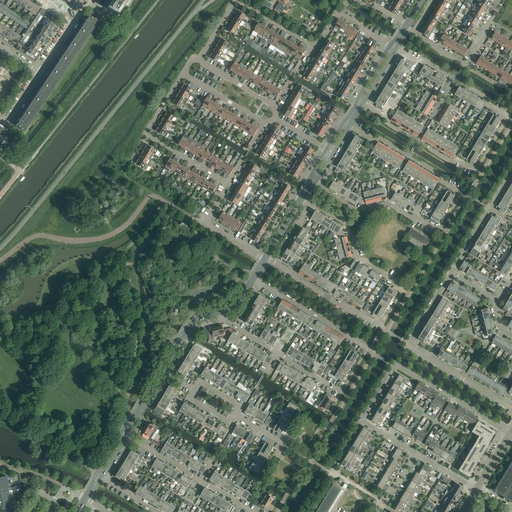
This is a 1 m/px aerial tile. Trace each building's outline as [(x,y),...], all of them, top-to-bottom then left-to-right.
[(27,0),(22,0),(20,5),(25,8),(29,1),(27,0)] [(127,0),(113,0),(110,5),(108,8),(107,8),(118,15),(127,0)] [(276,0),(281,2),(278,6),(277,5),(275,9),(282,13),(284,10),(287,11),(288,10),(288,9),(288,8),(288,7),(287,6),(286,5),(288,0),(276,0)] [(29,1),(25,8),(30,12),(35,5),(29,1)] [(391,5),(398,10),(401,5),(393,1),(391,4),(391,5)] [(477,7),(484,11),(487,6),(480,2),(477,7)] [(388,10),(395,15),(398,10),(391,5),(391,4),(389,3),(388,5),(390,6),(388,10)] [(445,8),(439,4),(436,8),(442,12),(445,8)] [(35,15),(40,8),(35,5),(30,12),(35,15)] [(474,12),(481,16),(484,11),(477,7),(474,12)] [(442,12),(436,8),(433,13),(440,17),(442,12)] [(246,15),(238,10),(235,15),(243,20),(242,21),(244,22),(246,21),(243,19),(246,15)] [(471,17),(478,21),(481,16),(474,12),(471,17)] [(440,17),(433,13),(430,18),(437,22),(440,17)] [(243,20),(235,15),(232,20),(240,25),(242,26),(244,22),(242,21),(243,20)] [(89,16),(63,54),(21,116),(20,118),(21,119),(19,123),(18,122),(16,125),(21,129),(22,130),(22,129),(25,131),(45,102),(69,66),(98,22),(95,20),(96,19),(95,19),(94,19),(89,16)] [(468,22),(475,26),(478,21),(471,17),(468,22)] [(435,28),(438,23),(437,22),(430,18),(427,23),(435,28)] [(51,22),(48,20),(44,25),(51,30),(55,25),(53,24),(51,22)] [(237,30),(239,32),(240,30),(238,28),(240,25),(232,20),(229,25),(237,29),(237,30)] [(335,28),(338,30),(339,31),(344,23),(339,20),(335,28)] [(244,22),(246,23),(246,24),(253,29),(254,27),(247,23),(248,22),(246,21),(244,22)] [(261,25),(258,23),(254,31),(258,34),(265,23),(263,22),(261,25)] [(465,27),(472,31),(475,26),(468,22),(465,27)] [(265,27),(267,24),(265,23),(258,34),(257,36),(262,39),(268,29),(265,27)] [(344,23),(339,31),(338,30),(337,32),(339,33),(343,36),(344,33),(349,25),(344,23)] [(435,28),(427,23),(424,28),(432,33),(435,28)] [(41,31),(48,35),(51,30),(44,25),(41,31)] [(226,29),(234,34),(234,35),(236,36),(239,32),(237,30),(237,29),(229,25),(226,29)] [(344,33),(348,36),(349,36),(353,28),(349,25),(344,33)] [(5,37),(10,30),(5,27),(0,33),(5,37)] [(273,27),(271,30),(268,29),(262,39),(266,42),(274,28),(273,27)] [(462,32),(469,36),(472,31),(465,27),(462,32)] [(274,33),(276,29),(274,28),(266,42),(271,45),(277,34),(274,33)] [(353,39),(358,31),(353,28),(349,36),(348,36),(346,38),(348,39),(349,37),(353,39)] [(426,36),(426,37),(428,39),(429,37),(429,38),(432,33),(424,28),(421,33),(426,36)] [(11,40),(15,33),(10,30),(5,37),(11,40)] [(37,36),(44,40),(48,35),(41,31),(37,36)] [(21,37),(20,37),(15,33),(11,40),(16,44),(21,37)] [(282,33),(280,36),(277,34),(271,45),(276,48),(277,45),(284,34),(282,33)] [(448,38),(450,36),(444,33),(439,42),(444,45),(448,38)] [(496,42),(500,36),(495,33),(494,35),(491,34),(489,38),(496,42)] [(284,38),(286,35),(284,34),(277,45),(282,48),(286,40),(284,38)] [(34,41),(41,46),(44,40),(37,36),(34,41)] [(501,45),(505,39),(500,36),(496,42),(501,45)] [(291,38),(289,42),(286,40),(282,48),(280,50),(285,53),(286,51),(293,40),(291,38)] [(448,38),(444,45),(449,48),(453,41),(448,38)] [(231,45),(221,39),(218,43),(226,48),(225,49),(228,50),(229,49),(231,45)] [(506,48),(510,42),(505,39),(501,45),(506,48)] [(31,46),(37,51),(41,46),(34,41),(33,40),(31,43),(32,43),(31,46)] [(293,44),(295,41),(293,40),(286,51),(291,53),(296,46),(293,44)] [(338,46),(327,40),(324,44),(332,49),(332,50),(334,52),(335,50),(338,46)] [(370,40),(367,44),(367,45),(375,49),(378,45),(370,40)] [(453,41),(449,48),(454,50),(458,44),(453,41)] [(366,46),(364,49),(372,54),(375,49),(367,45),(367,44),(365,42),(364,44),(366,46)] [(459,42),(458,44),(454,50),(459,53),(463,47),(464,45),(459,42)] [(226,48),(218,43),(215,48),(223,53),(225,49),(226,48)] [(300,44),(298,47),(296,46),(291,53),(296,56),(302,45),(300,44)] [(330,54),(332,50),(332,49),(324,44),(322,49),(330,54)] [(302,49),(304,46),(302,45),(296,56),(300,59),(305,51),(302,49)] [(31,46),(27,51),(34,56),(37,51),(31,46)] [(464,57),(468,50),(463,47),(459,53),(464,57)] [(212,53),(220,57),(220,58),(222,60),(223,58),(221,56),(223,53),(215,48),(212,53)] [(372,54),(364,49),(362,48),(359,52),(362,53),(361,54),(369,59),(372,54)] [(332,55),(330,54),(322,49),(319,54),(327,58),(326,59),(329,61),(330,59),(332,55)] [(356,57),(366,63),(369,59),(361,54),(362,53),(359,52),(358,53),(356,57)] [(217,62),(220,58),(220,57),(212,53),(209,57),(217,62)] [(324,63),(326,59),(327,58),(319,54),(316,58),(322,62),(324,63)] [(481,56),(476,64),(481,67),(485,60),(486,59),(481,56)] [(312,60),(309,58),(308,60),(319,66),(322,62),(316,58),(314,57),(312,60)] [(356,63),(363,68),(366,63),(356,57),(354,61),(356,62),(356,63)] [(410,64),(402,59),(399,64),(410,70),(411,69),(408,67),(410,64)] [(307,61),(310,63),(308,66),(316,71),(319,66),(308,60),(307,61)] [(485,60),(481,67),(486,70),(490,63),(485,60)] [(353,68),(361,73),(363,68),(356,63),(356,62),(354,61),(353,63),(355,64),(353,68)] [(230,70),(233,72),(231,75),(233,76),(240,65),(235,62),(230,70)] [(490,63),(486,70),(491,73),(495,66),(490,63)] [(406,70),(409,72),(410,70),(399,64),(397,68),(405,73),(406,70)] [(235,77),(237,74),(240,76),(244,68),(240,65),(233,76),(235,77)] [(307,69),(303,67),(302,69),(313,76),(316,71),(308,66),(307,69)] [(418,77),(419,78),(421,75),(424,76),(429,68),(424,66),(418,77)] [(496,76),(500,69),(495,66),(491,73),(496,76)] [(242,77),(240,81),(242,82),(249,71),(244,68),(240,76),(242,77)] [(350,72),(358,77),(361,73),(353,68),(350,72)] [(406,78),(403,76),(405,73),(397,68),(394,73),(405,79),(406,78)] [(427,78),(425,81),(426,82),(433,71),(429,68),(424,76),(427,78)] [(303,76),(313,82),(316,77),(313,76),(302,69),(301,71),(304,73),(303,76)] [(500,69),(496,76),(501,79),(505,72),(500,69)] [(347,77),(355,82),(358,77),(350,72),(348,70),(347,72),(349,73),(347,77)] [(244,83),(246,80),(249,81),(254,73),(249,71),(242,82),(244,83)] [(428,83),(430,80),(433,82),(438,74),(433,71),(426,82),(428,83)] [(505,72),(501,79),(506,82),(510,75),(505,72)] [(252,83),(250,86),(252,87),(258,76),(254,73),(249,81),(252,83)] [(401,79),(405,81),(405,79),(394,73),(391,77),(399,82),(401,79)] [(436,83),(434,86),(435,87),(442,76),(438,74),(433,82),(436,83)] [(253,88),(255,85),(258,87),(263,79),(258,76),(252,87),(253,88)] [(442,76),(435,87),(437,88),(439,85),(442,87),(447,79),(442,76)] [(344,82),(352,86),(355,82),(347,77),(345,81),(344,82)] [(401,87),(398,85),(399,82),(391,77),(389,81),(400,88),(401,87)] [(261,88),(259,92),(261,93),(267,82),(263,79),(258,87),(261,88)] [(339,85),(341,86),(349,91),(352,86),(344,82),(345,81),(342,79),(341,81),(339,85)] [(396,88),(399,90),(400,88),(389,81),(386,86),(394,91),(396,88)] [(263,94),(265,91),(267,92),(272,85),(267,82),(261,93),(263,94)] [(192,89),(184,84),(181,89),(189,94),(188,95),(191,96),(192,94),(189,93),(192,89)] [(270,94),(268,97),(270,98),(277,87),(272,85),(267,92),(270,94)] [(295,88),(292,86),(291,87),(302,94),(304,95),(307,90),(297,85),(295,88)] [(339,91),(347,96),(349,91),(341,86),(339,91)] [(396,95),(392,93),(394,91),(386,86),(384,90),(395,97),(396,95)] [(274,96),(277,98),(282,90),(277,87),(270,98),(272,100),(274,96)] [(290,89),(293,91),(291,94),(299,99),(302,94),(291,87),(290,89)] [(459,87),(455,95),(458,97),(456,99),(458,100),(464,90),(459,87)] [(178,93),(188,100),(191,96),(188,95),(189,94),(181,89),(178,93)] [(391,96),(394,98),(395,97),(384,90),(381,94),(389,99),(391,96)] [(459,101),(461,99),(464,100),(468,92),(464,90),(458,100),(459,101)] [(336,96),(344,101),(347,96),(339,91),(336,96)] [(437,97),(427,91),(425,94),(422,92),(421,94),(435,102),(437,97)] [(466,102),(464,105),(466,106),(473,95),(468,92),(464,100),(466,102)] [(175,98),(183,103),(183,104),(185,105),(186,103),(188,100),(178,93),(175,98)] [(290,97),(287,95),(285,97),(297,104),(299,99),(291,94),(290,97)] [(389,99),(381,94),(378,99),(386,104),(389,99)] [(420,95),(423,97),(421,100),(432,106),(435,102),(421,94),(420,95)] [(211,96),(209,95),(200,108),(205,111),(207,109),(212,101),(209,99),(211,96)] [(467,107),(469,104),(472,106),(477,98),(473,95),(466,106),(467,107)] [(284,99),(288,101),(286,104),(288,105),(294,108),(297,104),(285,97),(284,99)] [(180,108),(183,104),(183,103),(175,98),(172,103),(180,108)] [(475,107),(473,111),(475,112),(481,100),(477,98),(472,106),(475,107)] [(216,99),(214,102),(212,101),(207,109),(211,112),(218,100),(216,99)] [(375,107),(382,111),(386,104),(378,99),(377,100),(376,100),(374,103),(377,105),(375,107)] [(218,105),(220,102),(218,100),(211,112),(216,114),(221,106),(218,105)] [(420,103),(417,101),(416,103),(429,111),(432,106),(421,100),(420,103)] [(476,113),(478,109),(481,111),(486,103),(481,100),(475,112),(476,113)] [(415,104),(418,106),(416,109),(427,115),(429,111),(416,103),(415,104)] [(456,113),(458,110),(448,104),(445,108),(458,116),(459,115),(456,113)] [(226,105),(224,108),(221,106),(216,114),(221,117),(227,106),(226,105)] [(296,109),(294,108),(288,105),(286,107),(283,105),(282,107),(293,114),(296,109)] [(330,105),(328,109),(327,110),(335,114),(338,110),(330,105)] [(227,110),(229,107),(227,106),(221,117),(225,120),(230,112),(227,110)] [(282,114),(290,119),(293,114),(282,107),(281,109),(284,111),(282,114)] [(325,114),(333,119),(335,114),(327,110),(328,109),(326,107),(325,109),(327,110),(325,114)] [(455,116),(457,118),(458,116),(445,108),(442,112),(453,119),(455,116)] [(401,112),(398,110),(391,120),(396,123),(404,110),(402,109),(401,112)] [(235,110),(233,114),(230,112),(225,120),(230,123),(237,112),(235,110)] [(404,114),(405,111),(404,110),(396,123),(400,126),(407,115),(404,114)] [(175,117),(167,112),(164,117),(172,122),(171,123),(174,124),(175,122),(172,121),(175,117)] [(237,116),(239,113),(237,112),(230,123),(235,126),(239,118),(237,116)] [(454,123),(451,122),(453,119),(442,112),(440,117),(453,125),(454,123)] [(322,119),(330,124),(333,119),(325,114),(322,118),(322,119)] [(411,114),(409,117),(407,115),(400,126),(405,129),(412,115),(411,114)] [(412,119),(414,116),(412,115),(405,129),(409,131),(415,121),(412,119)] [(501,119),(493,115),(492,118),(489,116),(488,118),(499,124),(501,119)] [(244,116),(242,119),(239,118),(235,126),(239,128),(246,117),(244,116)] [(319,123),(327,128),(330,124),(322,119),(322,118),(320,116),(319,118),(321,120),(319,123)] [(172,122),(164,117),(161,121),(169,126),(171,123),(172,122)] [(246,122),(248,118),(246,117),(239,128),(244,131),(249,123),(246,122)] [(449,125),(452,126),(453,125),(440,117),(437,121),(447,128),(449,125)] [(487,119),(490,121),(488,124),(496,128),(499,124),(488,118),(487,119)] [(420,120),(418,122),(415,121),(409,131),(413,134),(421,121),(420,120)] [(169,126),(161,121),(158,126),(166,131),(166,132),(168,133),(169,131),(167,130),(169,126)] [(421,124),(423,121),(421,121),(413,134),(418,137),(424,126),(421,124)] [(253,122),(251,125),(249,123),(244,131),(248,134),(255,123),(253,122)] [(255,127),(257,124),(255,123),(248,134),(253,137),(258,129),(255,127)] [(316,128),(324,133),(327,128),(319,123),(317,127),(316,128)] [(486,126),(483,124),(482,126),(493,133),(496,128),(488,124),(486,126)] [(163,136),(166,132),(166,131),(158,126),(155,131),(163,136)] [(283,131),(275,126),(273,129),(270,127),(269,129),(280,136),(283,131)] [(313,133),(321,138),(324,133),(316,128),(317,127),(314,126),(313,128),(316,129),(313,133)] [(481,127),(484,129),(483,132),(491,137),(493,133),(482,126),(481,127)] [(433,128),(431,130),(428,128),(422,139),(427,142),(435,129),(433,128)] [(275,140),(277,141),(280,136),(269,129),(267,131),(271,133),(269,136),(275,139),(275,140)] [(434,132),(436,130),(435,129),(427,142),(431,144),(437,134),(434,132)] [(481,135),(478,133),(477,135),(488,141),(491,137),(483,132),(481,135)] [(442,133),(440,136),(437,134),(431,144),(435,147),(443,134),(442,133)] [(178,145),(181,147),(179,150),(181,151),(188,140),(190,137),(185,134),(178,145)] [(269,136),(267,134),(265,137),(262,135),(261,137),(272,144),(275,140),(275,139),(269,136)] [(353,139),(354,139),(353,141),(361,145),(365,139),(359,135),(358,136),(355,134),(353,139)] [(443,137),(445,135),(443,134),(435,147),(440,150),(446,139),(443,137)] [(476,136),(479,138),(477,141),(485,146),(488,141),(477,135),(476,136)] [(260,139),(263,141),(261,144),(269,149),(272,144),(261,137),(260,139)] [(450,138),(449,141),(446,139),(440,150),(444,152),(452,139),(450,138)] [(452,143),(453,140),(452,139),(444,152),(448,155),(455,144),(452,143)] [(183,152),(185,149),(188,150),(193,143),(188,140),(181,151),(183,152)] [(191,152),(189,155),(190,157),(199,143),(194,140),(193,143),(188,150),(191,152)] [(350,145),(358,150),(361,145),(353,141),(350,145)] [(476,144),(472,142),(471,144),(483,150),(485,146),(477,141),(476,144)] [(375,155),(373,157),(375,158),(383,145),(378,142),(372,153),(375,155)] [(192,158),(194,154),(197,156),(202,148),(203,146),(199,143),(190,157),(192,158)] [(260,147),(256,145),(255,147),(267,153),(269,155),(271,150),(269,149),(261,144),(260,147)] [(453,158),(461,145),(459,144),(458,146),(455,144),(448,155),(453,158)] [(470,145),(474,147),(472,150),(480,155),(483,150),(471,144),(470,145)] [(157,151),(147,145),(144,149),(152,154),(152,155),(154,156),(155,155),(157,151)] [(306,145),(303,149),(303,150),(311,155),(314,150),(306,145)] [(360,155),(357,153),(358,150),(350,145),(348,149),(359,156),(360,155)] [(376,159),(378,157),(381,158),(387,148),(383,145),(375,158),(376,159)] [(256,153),(264,158),(267,153),(255,147),(254,148),(257,150),(256,153)] [(200,158),(198,161),(200,162),(206,151),(202,148),(197,156),(200,158)] [(311,155),(303,150),(303,149),(301,148),(300,150),(298,153),(300,155),(308,160),(311,155)] [(383,160),(382,163),(383,164),(391,150),(387,148),(381,158),(383,160)] [(149,159),(152,155),(152,154),(144,149),(141,154),(149,159)] [(355,156),(358,158),(359,156),(348,149),(345,154),(353,159),(355,156)] [(385,164),(386,162),(389,164),(396,153),(391,150),(383,164),(385,164)] [(470,153),(468,151),(467,153),(477,159),(480,155),(472,150),(470,153)] [(202,163),(204,160),(206,162),(211,154),(206,151),(200,162),(202,163)] [(392,165),(391,168),(392,169),(400,156),(396,153),(389,164),(392,165)] [(466,154),(468,156),(465,161),(469,163),(470,161),(475,164),(477,159),(467,153),(466,154)] [(152,160),(149,159),(141,154),(139,159),(147,163),(146,164),(148,166),(149,164),(150,164),(152,160)] [(209,163),(207,167),(209,168),(216,157),(211,154),(206,162),(209,163)] [(355,163),(351,161),(353,159),(345,154),(342,158),(354,165),(355,163)] [(300,155),(298,158),(297,159),(305,164),(308,160),(300,155)] [(398,169),(405,158),(400,156),(392,169),(394,170),(395,167),(398,169)] [(173,160),(170,158),(164,169),(169,172),(170,169),(177,158),(175,157),(173,160)] [(211,169),(213,166),(216,167),(220,159),(216,157),(209,168),(211,169)] [(305,164),(297,159),(298,158),(295,157),(294,159),(297,160),(294,164),(302,169),(305,164)] [(177,163),(179,159),(177,158),(170,169),(175,172),(180,164),(177,163)] [(349,164),(353,166),(354,165),(342,158),(340,162),(348,167),(349,164)] [(136,163),(144,168),(144,169),(145,170),(146,170),(149,166),(151,167),(152,165),(150,164),(149,164),(148,166),(146,164),(147,163),(139,159),(136,163)] [(218,169),(216,172),(218,173),(225,162),(220,159),(216,167),(218,169)] [(405,173),(404,176),(405,177),(413,164),(409,161),(402,171),(405,173)] [(220,175),(222,171),(225,173),(230,165),(225,162),(218,173),(220,175)] [(248,165),(245,163),(244,165),(255,172),(258,167),(250,162),(248,165)] [(349,172),(346,170),(348,167),(340,162),(337,167),(348,174),(349,172)] [(184,163),(182,166),(180,164),(175,172),(179,175),(186,164),(184,163)] [(186,168),(188,165),(186,164),(179,175),(184,178),(189,170),(186,168)] [(302,169),(294,164),(292,168),(292,169),(300,173),(302,169)] [(407,178),(408,175),(411,177),(418,166),(413,164),(405,177),(407,178)] [(228,179),(234,168),(230,165),(225,173),(228,175),(226,178),(228,179)] [(243,167),(246,169),(245,172),(252,177),(255,172),(244,165),(243,167)] [(289,173),(297,178),(300,173),(292,169),(292,168),(290,166),(289,168),(291,170),(289,173)] [(414,179),(413,181),(414,182),(422,169),(418,166),(411,177),(414,179)] [(194,168),(192,171),(189,170),(184,178),(189,180),(195,169),(194,168)] [(195,174),(197,170),(195,169),(189,180),(193,183),(198,175),(195,174)] [(416,183),(417,180),(420,182),(426,172),(422,169),(414,182),(416,183)] [(243,174),(240,173),(238,174),(250,181),(252,177),(245,172),(243,174)] [(423,184),(421,187),(423,187),(431,174),(426,172),(420,182),(423,184)] [(203,174),(201,177),(198,175),(193,183),(198,186),(205,175),(203,174)] [(239,181),(241,182),(247,186),(250,181),(238,174),(237,176),(241,178),(239,181)] [(424,188),(426,186),(429,187),(435,177),(431,174),(423,187),(424,188)] [(205,179),(207,176),(205,175),(198,186),(203,189),(207,181),(205,179)] [(430,192),(432,193),(440,180),(435,177),(429,187),(432,189),(430,192)] [(212,179),(210,183),(207,181),(203,189),(207,192),(214,181),(212,179)] [(334,181),(329,189),(334,192),(340,181),(339,180),(337,183),(334,181)] [(214,185),(216,182),(214,181),(207,192),(212,195),(217,187),(214,185)] [(340,185),(342,182),(340,181),(334,192),(338,194),(343,186),(340,185)] [(249,187),(247,186),(241,182),(239,185),(236,183),(235,185),(246,192),(249,187)] [(283,182),(281,186),(280,187),(288,192),(291,187),(283,182)] [(234,187),(237,189),(235,191),(243,196),(246,192),(235,185),(234,187)] [(278,192),(286,197),(288,192),(280,187),(281,186),(279,185),(278,187),(280,188),(278,192)] [(348,185),(346,188),(343,186),(338,194),(342,197),(349,186),(348,185)] [(380,188),(379,185),(378,186),(381,201),(387,199),(384,187),(380,188)] [(349,190),(351,187),(349,186),(342,197),(347,200),(352,192),(349,190)] [(366,203),(366,204),(371,203),(368,188),(366,189),(367,192),(363,192),(365,198),(362,198),(362,204),(366,203)] [(370,191),(369,188),(368,188),(371,203),(376,202),(373,190),(370,191)] [(356,190),(354,193),(352,192),(347,200),(351,202),(358,191),(356,190)] [(234,194),(230,192),(229,194),(240,201),(243,196),(235,191),(234,194)] [(358,201),(362,204),(362,198),(358,195),(360,192),(358,191),(351,202),(356,205),(358,201)] [(399,194),(396,192),(391,200),(395,203),(402,192),(401,191),(399,194)] [(445,194),(443,193),(442,194),(452,200),(455,196),(447,191),(445,194)] [(275,196),(283,201),(286,197),(278,192),(275,196)] [(402,196),(404,193),(402,192),(395,203),(400,206),(405,198),(402,196)] [(231,198),(230,201),(238,206),(240,201),(229,194),(228,196),(231,198)] [(272,201),(280,206),(283,201),(275,196),(273,194),(272,196),(274,197),(272,201)] [(441,196),(443,197),(442,200),(450,205),(452,200),(442,194),(441,196)] [(410,196),(407,199),(405,198),(400,206),(404,208),(411,197),(410,196)] [(410,201),(413,198),(411,197),(404,208),(409,211),(413,203),(410,201)] [(501,202),(509,207),(511,202),(504,198),(501,202)] [(440,203),(437,201),(436,202),(447,209),(450,205),(442,200),(440,203)] [(269,206),(277,210),(280,206),(272,201),(270,205),(269,206)] [(418,202),(416,205),(413,203),(409,211),(413,214),(419,203),(418,202)] [(435,204),(438,206),(436,209),(444,214),(447,209),(436,202),(435,204)] [(509,210),(507,209),(509,207),(501,202),(499,205),(498,205),(496,208),(497,208),(497,210),(504,214),(506,212),(507,213),(509,210)] [(266,210),(274,215),(277,210),(269,206),(270,205),(267,203),(266,205),(269,207),(266,210)] [(419,207),(421,204),(419,203),(413,214),(418,216),(422,208),(419,207)] [(435,212),(431,210),(430,211),(442,218),(444,214),(436,209),(435,212)] [(264,215),(272,220),(274,215),(266,210),(264,214),(264,215)] [(314,221),(313,223),(314,224),(320,214),(316,211),(311,219),(314,221)] [(437,222),(439,223),(442,218),(430,211),(429,213),(433,215),(431,218),(437,222)] [(223,212),(218,219),(223,222),(228,214),(229,215),(230,213),(229,212),(227,214),(223,212)] [(261,220),(269,224),(272,220),(264,215),(264,214),(262,213),(261,215),(263,216),(261,220)] [(228,214),(223,222),(228,225),(233,217),(229,215),(228,214)] [(316,225),(317,222),(320,224),(325,216),(320,214),(314,224),(316,225)] [(490,217),(491,217),(491,218),(490,221),(497,226),(498,224),(500,225),(502,222),(500,221),(502,219),(494,214),(493,215),(492,214),(490,217)] [(323,226),(321,229),(322,230),(329,219),(325,216),(320,224),(323,226)] [(233,217),(228,225),(233,228),(237,220),(238,221),(240,218),(238,217),(236,220),(233,217)] [(324,231),(326,228),(329,229),(333,221),(329,219),(322,230),(324,231)] [(242,223),(238,221),(237,220),(233,228),(237,231),(242,223)] [(258,224),(266,229),(269,224),(261,220),(259,223),(258,224)] [(332,231),(330,234),(331,235),(338,224),(333,221),(329,229),(332,231)] [(487,226),(494,230),(497,226),(490,221),(487,226)] [(255,229),(263,234),(266,229),(258,224),(259,223),(256,222),(255,224),(257,225),(255,229)] [(335,233),(339,236),(344,233),(340,230),(342,227),(338,224),(331,235),(333,236),(335,233)] [(484,230),(492,235),(494,230),(487,226),(484,230)] [(310,235),(311,233),(301,227),(298,232),(306,236),(308,234),(310,235)] [(252,233),(260,238),(263,234),(255,229),(253,233),(252,233)] [(412,229),(409,235),(425,245),(429,239),(412,229)] [(481,235),(489,240),(492,235),(484,230),(481,235)] [(252,234),(250,238),(257,243),(260,238),(252,233),(253,233),(251,231),(250,233),(252,234)] [(307,241),(304,239),(306,236),(298,232),(295,236),(306,242),(307,241)] [(340,238),(335,239),(336,243),(333,244),(333,245),(348,242),(347,236),(345,237),(344,233),(339,236),(340,238)] [(478,240),(486,244),(489,240),(481,235),(478,240)] [(302,242),(305,244),(306,242),(295,236),(293,240),(301,245),(302,242)] [(302,250),(299,248),(301,245),(293,240),(290,245),(301,251),(302,250)] [(477,242),(476,242),(475,244),(483,249),(486,244),(478,240),(477,242)] [(474,246),(473,249),(480,254),(483,249),(475,244),(474,246)] [(297,251),(300,253),(301,251),(290,245),(287,249),(295,254),(297,251)] [(338,253),(335,254),(336,255),(351,252),(349,247),(337,250),(338,253)] [(473,249),(472,248),(471,250),(472,251),(470,254),(478,258),(480,254),(473,249)] [(296,258),(294,257),(295,254),(287,249),(285,253),(295,260),(296,258)] [(336,257),(339,256),(340,262),(343,261),(343,259),(352,257),(351,252),(336,255),(336,257)] [(282,258),(290,263),(292,260),(294,261),(295,260),(285,253),(282,258)] [(350,268),(353,270),(351,273),(352,274),(359,263),(355,260),(350,268)] [(511,266),(504,261),(501,266),(508,271),(511,266)] [(469,265),(470,263),(468,262),(467,263),(464,262),(459,269),(461,270),(460,271),(463,273),(464,272),(467,274),(471,266),(469,265)] [(354,275),(356,272),(359,274),(364,266),(359,263),(352,274),(354,275)] [(308,265),(307,267),(303,265),(299,273),(303,276),(310,266),(308,265)] [(310,269),(311,266),(310,266),(303,276),(308,279),(312,271),(310,269)] [(362,275),(360,279),(361,280),(368,268),(364,266),(359,274),(362,275)] [(469,275),(469,276),(471,277),(476,269),(471,266),(467,274),(469,275)] [(498,271),(506,275),(508,271),(501,266),(498,271)] [(363,280),(365,277),(367,279),(372,271),(368,268),(361,280),(363,280)] [(473,278),(476,279),(481,272),(476,269),(471,277),(473,278)] [(317,270),(315,273),(312,271),(308,279),(312,281),(318,271),(317,270)] [(320,272),(318,271),(312,281),(316,284),(321,276),(322,274),(320,272)] [(370,281),(369,283),(370,284),(377,274),(372,271),(367,279),(370,281)] [(479,281),(478,282),(480,283),(485,274),(481,272),(476,279),(479,281)] [(375,287),(381,276),(377,274),(370,284),(375,287)] [(482,284),(483,283),(485,285),(490,277),(485,274),(480,283),(482,284)] [(326,275),(324,278),(321,276),(316,284),(321,287),(327,276),(326,275)] [(327,280),(329,277),(327,276),(321,287),(325,289),(330,282),(327,280)] [(488,287),(487,287),(489,288),(494,280),(490,277),(485,285),(488,287)] [(335,280),(333,283),(330,282),(325,289),(330,292),(337,281),(335,280)] [(491,290),(492,289),(495,291),(499,283),(494,280),(489,288),(491,290)] [(336,285),(338,282),(337,281),(330,292),(334,295),(339,287),(336,285)] [(457,283),(454,281),(453,282),(452,282),(447,289),(450,291),(449,293),(452,294),(453,293),(455,294),(459,286),(456,284),(457,283)] [(343,286),(342,289),(339,287),(334,295),(338,297),(345,287),(343,286)] [(459,297),(464,289),(459,286),(455,294),(459,297)] [(345,290),(346,288),(345,287),(338,297),(343,300),(348,292),(345,290)] [(397,291),(396,290),(389,287),(387,290),(384,288),(383,289),(395,296),(397,291)] [(347,303),(354,292),(349,289),(348,292),(343,300),(347,303)] [(382,291),(386,293),(384,296),(392,300),(395,296),(383,289),(382,291)] [(464,300),(468,292),(464,289),(459,297),(464,300)] [(353,296),(355,293),(354,292),(347,303),(351,305),(356,297),(353,296)] [(468,302),(473,295),(468,292),(464,300),(468,302)] [(269,301),(260,295),(257,299),(268,306),(270,303),(269,301)] [(473,305),(478,297),(473,295),(468,302),(473,305)] [(361,296),(359,299),(356,297),(351,305),(356,308),(362,297),(361,296)] [(382,298),(379,296),(378,298),(389,305),(392,300),(384,296),(382,298)] [(362,301),(364,298),(362,297),(356,308),(360,311),(365,303),(362,301)] [(451,302),(443,297),(441,302),(448,307),(451,302)] [(484,302),(482,301),(483,300),(478,297),(473,305),(478,308),(480,304),(482,305),(484,302)] [(377,299),(380,301),(379,304),(387,309),(389,305),(378,298),(377,299)] [(264,306),(267,307),(268,306),(257,299),(254,304),(262,309),(264,306)] [(278,308),(281,310),(279,312),(281,313),(287,303),(283,300),(278,308)] [(438,307),(445,311),(448,307),(441,302),(438,307)] [(282,314),(284,312),(287,313),(292,305),(287,303),(281,313),(282,314)] [(263,313),(261,311),(262,309),(254,304),(252,308),(262,315),(263,313)] [(377,307),(374,306),(373,307),(384,313),(387,309),(379,304),(377,307)] [(290,315),(288,318),(290,319),(296,308),(292,305),(287,313),(290,315)] [(489,313),(490,313),(489,310),(488,310),(487,307),(486,307),(486,305),(483,306),(484,308),(479,309),(480,315),(489,313)] [(504,307),(503,310),(507,312),(506,315),(506,317),(511,316),(510,315),(511,311),(511,309),(505,305),(504,307)] [(375,310),(373,313),(374,314),(373,316),(376,317),(377,315),(381,318),(384,313),(373,307),(372,309),(375,310)] [(435,311),(443,316),(445,311),(438,307),(435,311)] [(259,314),(261,316),(262,315),(252,308),(249,313),(257,317),(259,314)] [(291,320),(293,317),(296,319),(300,311),(296,308),(290,319),(291,320)] [(298,320),(297,323),(298,324),(305,313),(300,311),(296,319),(298,320)] [(432,316),(440,321),(443,316),(435,311),(432,316)] [(258,322),(255,320),(257,317),(249,313),(246,317),(257,323),(258,322)] [(300,325),(301,322),(304,324),(309,316),(305,313),(298,324),(300,325)] [(307,326),(305,329),(307,330),(313,319),(309,316),(304,324),(307,326)] [(431,319),(430,318),(429,320),(437,325),(440,321),(432,316),(431,319)] [(244,321),(252,326),(253,323),(256,325),(257,323),(246,317),(244,321)] [(308,331),(310,328),(313,329),(318,321),(313,319),(307,330),(308,331)] [(427,322),(428,323),(427,325),(434,330),(437,325),(429,320),(427,322)] [(316,331),(314,334),(316,334),(322,324),(318,321),(313,329),(316,331)] [(317,335),(319,333),(322,334),(327,326),(322,324),(316,334),(317,335)] [(425,328),(424,328),(423,330),(431,335),(434,330),(427,325),(425,328)] [(226,335),(230,334),(229,328),(225,330),(225,329),(223,329),(223,326),(217,327),(220,336),(226,335)] [(325,336),(323,339),(325,340),(331,329),(327,326),(322,334),(325,336)] [(212,332),(212,333),(209,333),(210,340),(212,341),(214,340),(214,338),(220,336),(217,327),(212,329),(213,331),(212,332)] [(266,331),(268,328),(266,327),(260,338),(264,341),(269,333),(266,331)] [(209,339),(208,342),(210,343),(212,341),(210,340),(209,333),(208,331),(204,328),(201,334),(209,339)] [(326,341),(328,338),(331,340),(335,332),(331,329),(325,340),(326,341)] [(423,332),(421,334),(421,335),(429,339),(431,335),(423,330),(422,332),(423,332)] [(274,331),(272,334),(269,333),(264,341),(269,343),(275,332),(274,331)] [(277,333),(275,332),(269,343),(273,346),(275,343),(277,340),(278,338),(275,336),(277,333)] [(333,342),(332,344),(333,345),(340,335),(335,332),(331,340),(333,342)] [(233,333),(228,341),(232,344),(237,336),(233,333)] [(421,334),(420,334),(419,336),(420,337),(418,339),(426,344),(429,339),(421,335),(421,334)] [(335,346),(336,343),(340,345),(344,337),(340,335),(333,345),(335,346)] [(496,335),(492,343),(496,346),(501,338),(496,335)] [(237,347),(242,339),(237,336),(232,344),(237,347)] [(501,348),(506,341),(501,338),(496,346),(501,348)] [(241,349),(246,341),(242,339),(237,347),(241,349)] [(245,352),(250,344),(246,341),(241,349),(245,352)] [(506,351),(510,344),(506,341),(501,348),(506,351)] [(298,345),(293,343),(291,346),(290,348),(288,350),(286,354),(291,357),(298,345)] [(250,344),(245,352),(250,355),(255,347),(250,344)] [(204,355),(200,353),(202,350),(194,345),(192,349),(203,356),(204,355)] [(297,350),(299,346),(298,345),(291,357),(295,359),(300,351),(297,350)] [(255,347),(250,355),(254,357),(259,349),(255,347)] [(437,355),(440,357),(439,357),(441,359),(446,350),(441,347),(437,355)] [(351,350),(349,349),(346,353),(356,359),(359,355),(354,352),(355,350),(352,348),(351,350)] [(199,356),(202,358),(203,356),(192,349),(189,354),(197,359),(199,356)] [(259,349),(254,357),(259,360),(263,352),(259,349)] [(305,350),(303,353),(300,351),(295,359),(299,362),(306,351),(305,350)] [(443,360),(443,359),(446,361),(451,353),(446,350),(441,359),(443,360)] [(306,355),(308,352),(306,351),(299,362),(304,365),(309,357),(306,355)] [(268,355),(263,352),(259,360),(263,363),(264,361),(266,359),(267,356),(268,355)] [(342,353),(347,356),(346,359),(354,364),(356,359),(346,353),(343,352),(342,353)] [(449,362),(448,363),(450,364),(455,356),(451,353),(446,361),(449,362)] [(199,364),(195,362),(197,359),(189,354),(186,358),(198,365),(199,364)] [(480,363),(484,357),(479,354),(475,360),(480,363)] [(313,355),(311,358),(309,357),(304,365),(308,367),(315,356),(313,355)] [(314,360),(316,357),(315,356),(308,367),(312,370),(317,362),(314,360)] [(452,365),(453,365),(455,366),(460,359),(455,356),(450,364),(452,365)] [(193,364),(197,367),(198,365),(186,358),(184,363),(192,367),(193,364)] [(344,362),(340,360),(340,361),(351,368),(354,364),(346,359),(344,362)] [(458,368),(458,369),(460,370),(465,361),(460,359),(455,366),(458,368)] [(322,361),(320,364),(317,362),(312,370),(317,372),(323,362),(322,361)] [(339,363),(342,365),(340,368),(348,372),(351,368),(340,361),(339,363)] [(462,371),(462,370),(465,372),(469,364),(465,361),(460,370),(462,371)] [(285,365),(281,362),(280,364),(279,366),(277,369),(276,370),(281,373),(285,365)] [(326,367),(323,365),(325,363),(323,362),(317,372),(321,375),(326,367)] [(193,372),(190,370),(192,367),(184,363),(181,367),(192,373),(193,372)] [(285,376),(290,368),(285,365),(281,373),(285,376)] [(488,388),(491,389),(492,388),(498,392),(498,393),(500,395),(501,394),(504,396),(509,388),(472,365),(467,373),(471,375),(470,377),(473,378),(473,377),(480,381),(479,382),(482,384),(483,383),(489,387),(488,388)] [(178,372),(186,376),(188,373),(191,375),(192,373),(181,367),(178,372)] [(206,367),(201,375),(206,378),(211,370),(206,367)] [(290,378),(294,370),(290,368),(285,376),(290,378)] [(338,371),(335,369),(334,370),(346,377),(348,372),(340,368),(338,371)] [(210,381),(215,373),(211,370),(206,378),(210,381)] [(294,381),(299,373),(294,370),(290,378),(294,381)] [(346,377),(334,370),(333,372),(337,374),(335,376),(333,376),(332,378),(336,381),(338,378),(343,381),(346,377)] [(507,379),(511,373),(506,370),(502,376),(507,379)] [(214,383),(219,375),(215,373),(210,381),(214,383)] [(298,384),(303,376),(299,373),(294,381),(298,384)] [(407,379),(400,374),(397,378),(395,377),(394,379),(396,380),(397,379),(404,384),(407,379)] [(219,386),(224,378),(219,375),(214,383),(219,386)] [(225,376),(224,378),(219,386),(223,389),(228,381),(229,379),(225,376)] [(303,386),(307,378),(303,376),(298,384),(303,386)] [(312,381),(307,378),(303,386),(301,388),(306,391),(307,389),(312,381)] [(394,384),(402,389),(404,384),(397,379),(396,380),(394,384)] [(228,392),(233,384),(228,381),(223,389),(228,392)] [(312,392),(315,386),(316,384),(312,381),(307,389),(312,392)] [(415,390),(419,392),(419,393),(424,385),(419,382),(415,390)] [(179,394),(177,392),(178,389),(171,384),(168,389),(178,395),(179,394)] [(232,394),(237,386),(233,384),(228,392),(232,394)] [(391,389),(399,393),(402,389),(394,384),(392,388),(389,386),(388,388),(390,389),(391,389)] [(424,385),(419,393),(419,392),(417,395),(419,396),(420,394),(424,396),(429,388),(424,385)] [(237,397),(241,389),(237,386),(232,394),(237,397)] [(429,388),(424,396),(428,398),(429,399),(433,391),(429,388)] [(175,395),(177,397),(178,395),(168,389),(165,393),(173,398),(175,395)] [(241,399),(246,391),(241,389),(237,397),(241,399)] [(388,393),(396,398),(399,393),(391,389),(390,389),(388,393)] [(246,402),(250,394),(246,391),(241,399),(246,402)] [(437,396),(438,394),(433,391),(429,399),(428,398),(426,400),(428,402),(432,404),(432,403),(433,401),(437,396)] [(314,393),(312,392),(307,400),(306,401),(312,405),(313,403),(309,401),(313,395),(314,393)] [(175,403),(171,401),(173,398),(165,393),(162,398),(174,405),(175,403)] [(385,398),(393,403),(396,398),(388,393),(386,397),(384,396),(382,397),(385,399),(385,398)] [(333,401),(330,399),(331,398),(325,395),(322,401),(330,406),(333,401)] [(432,403),(436,406),(437,406),(441,398),(437,396),(433,401),(432,403)] [(170,404),(173,406),(174,405),(162,398),(160,402),(168,407),(170,404)] [(382,403),(390,407),(393,403),(385,398),(385,399),(382,403)] [(437,407),(442,409),(446,401),(441,398),(437,406),(436,406),(434,408),(436,409),(437,407)] [(319,406),(324,410),(325,409),(327,410),(330,406),(322,401),(319,406)] [(169,412),(166,410),(168,407),(160,402),(157,406),(169,413),(169,412)] [(298,407),(290,402),(288,406),(285,404),(284,405),(295,412),(298,407)] [(185,403),(180,411),(185,414),(189,406),(185,403)] [(380,407),(388,412),(390,407),(382,403),(380,406),(378,405),(377,407),(379,408),(380,407)] [(444,411),(448,413),(449,414),(454,406),(449,403),(444,411)] [(250,404),(245,412),(250,415),(255,407),(250,404)] [(284,411),(292,416),(295,412),(284,405),(283,407),(286,409),(284,411)] [(169,413),(157,406),(154,411),(155,411),(154,414),(161,418),(164,413),(168,415),(169,413)] [(189,406),(185,414),(189,416),(194,408),(189,406)] [(450,414),(454,417),(455,415),(455,414),(458,409),(458,408),(454,406),(449,414),(448,413),(447,416),(448,417),(450,414)] [(459,406),(458,408),(458,409),(455,414),(455,415),(459,417),(464,409),(459,406)] [(254,417),(259,409),(255,407),(250,415),(254,417)] [(377,412),(385,417),(388,412),(380,407),(379,408),(377,412)] [(193,419),(198,411),(194,408),(189,416),(193,419)] [(259,420),(263,412),(259,409),(254,417),(259,420)] [(284,411),(281,409),(278,414),(290,421),(292,416),(284,411)] [(464,409),(459,417),(457,419),(459,420),(460,418),(464,420),(469,412),(464,409)] [(198,422),(202,414),(198,411),(193,419),(198,422)] [(263,423),(268,415),(263,412),(259,420),(263,423)] [(374,416),(382,421),(385,417),(377,412),(375,416),(372,414),(371,416),(374,417),(374,416)] [(469,412),(464,420),(468,422),(469,423),(473,415),(469,412)] [(202,414),(198,422),(202,424),(207,416),(202,414)] [(277,415),(281,417),(279,420),(287,425),(290,421),(278,414),(277,415)] [(470,423),(474,426),(478,418),(473,415),(469,423),(468,422),(466,425),(468,426),(470,423)] [(207,427),(211,419),(207,416),(202,424),(207,427)] [(374,417),(371,421),(379,426),(382,421),(374,416),(374,417)] [(211,430),(216,422),(211,419),(207,427),(205,429),(210,432),(211,430)] [(401,422),(397,419),(392,427),(397,430),(402,422),(403,423),(404,420),(402,419),(401,422)] [(277,423),(275,421),(274,423),(284,429),(287,425),(279,420),(277,423)] [(469,477),(490,442),(496,432),(478,421),(472,432),(480,436),(459,471),(469,477)] [(159,427),(151,423),(150,424),(148,422),(145,427),(155,433),(159,427)] [(216,422),(211,430),(215,432),(220,424),(216,422)] [(402,433),(406,425),(403,423),(402,422),(397,430),(402,433)] [(274,429),(282,434),(284,429),(274,423),(273,424),(275,426),(274,429)] [(220,435),(224,427),(220,424),(215,432),(220,435)] [(237,425),(233,433),(237,436),(242,428),(237,425)] [(406,436),(411,428),(412,428),(413,426),(411,425),(410,427),(406,425),(402,433),(406,436)] [(142,431),(145,433),(144,434),(151,438),(155,433),(145,427),(142,431)] [(223,440),(229,430),(224,427),(220,435),(218,437),(223,440)] [(369,436),(372,432),(364,427),(361,432),(369,437),(368,438),(371,439),(372,437),(369,436)] [(242,438),(246,430),(242,428),(237,436),(242,438)] [(416,431),(415,431),(412,428),(411,428),(406,436),(411,439),(412,437),(416,431)] [(421,431),(417,428),(415,431),(416,431),(412,437),(417,439),(421,431),(422,432),(424,430),(422,428),(421,431)] [(246,430),(242,438),(246,441),(251,433),(246,430)] [(422,442),(426,434),(422,432),(421,431),(417,439),(422,442)] [(369,437),(361,432),(358,437),(366,441),(368,438),(369,437)] [(250,444),(255,436),(251,433),(246,441),(250,444)] [(433,438),(429,436),(424,444),(429,447),(434,439),(435,439),(436,437),(434,436),(433,438)] [(366,441),(358,437),(355,441),(363,446),(363,447),(365,448),(366,446),(364,445),(366,441)] [(439,442),(435,439),(434,439),(429,447),(433,449),(434,450),(437,444),(439,442)] [(360,451),(363,447),(363,446),(355,441),(352,446),(360,451)] [(163,448),(162,450),(167,453),(171,445),(167,442),(163,448)] [(274,447),(266,442),(264,445),(261,444),(260,445),(271,451),(274,447)] [(433,449),(432,451),(437,454),(442,447),(443,447),(444,445),(442,444),(441,446),(437,444),(434,450),(433,449)] [(171,445),(167,453),(171,456),(176,448),(171,445)] [(259,447),(262,448),(260,451),(268,456),(271,451),(260,445),(259,447)] [(363,452),(360,451),(352,446),(350,450),(358,455),(357,456),(359,458),(360,456),(363,452)] [(396,446),(393,450),(393,451),(401,456),(404,451),(396,446)] [(442,457),(446,449),(443,447),(442,447),(437,454),(442,457)] [(175,458),(180,450),(176,448),(171,456),(175,458)] [(185,453),(186,450),(182,448),(180,450),(175,458),(180,461),(184,453),(185,453)] [(392,452),(390,456),(392,457),(398,461),(398,460),(401,456),(393,451),(393,450),(391,449),(390,451),(392,452)] [(446,460),(451,452),(452,453),(453,450),(452,449),(450,452),(446,449),(442,457),(446,460)] [(141,460),(138,458),(140,455),(132,450),(129,455),(140,462),(141,460)] [(358,455),(350,450),(347,455),(355,460),(357,456),(358,455)] [(451,463),(457,453),(453,450),(452,453),(451,452),(446,460),(451,463)] [(259,454),(255,452),(254,453),(266,460),(268,456),(260,451),(259,454)] [(184,464),(189,456),(185,453),(184,453),(180,461),(184,464)] [(254,455),(257,457),(255,460),(263,465),(266,460),(254,453),(254,455)] [(136,461),(140,463),(140,462),(129,455),(126,459),(134,464),(136,461)] [(355,460),(347,455),(344,460),(352,464),(351,465),(354,467),(355,465),(353,464),(355,460)] [(188,466),(193,458),(189,456),(184,464),(188,466)] [(400,462),(398,460),(398,461),(392,457),(390,461),(389,462),(397,467),(400,462)] [(193,458),(188,466),(193,469),(198,461),(193,458)] [(136,469),(133,467),(134,464),(126,459),(124,463),(135,470),(136,469)] [(152,467),(155,469),(153,472),(155,473),(161,462),(157,459),(152,467)] [(386,466),(394,471),(397,467),(389,462),(390,461),(387,459),(386,461),(389,463),(386,466)] [(253,463),(250,461),(249,462),(260,469),(263,465),(255,460),(253,463)] [(349,469),(351,465),(352,464),(344,460),(341,465),(349,469)] [(198,461),(193,469),(197,472),(198,470),(200,468),(201,465),(202,464),(198,461)] [(511,461),(494,491),(504,497),(504,498),(511,502),(511,488),(510,488),(511,484),(511,461)] [(156,474),(158,471),(161,472),(166,464),(161,462),(155,473),(156,474)] [(248,464),(252,466),(250,469),(258,473),(260,469),(249,462),(248,464)] [(131,470),(134,472),(135,470),(124,463),(121,468),(129,473),(131,470)] [(164,474),(162,477),(163,478),(170,467),(166,464),(161,472),(164,474)] [(430,473),(433,469),(425,464),(422,469),(430,474),(429,474),(431,476),(432,474),(430,473)] [(384,471),(392,476),(394,471),(386,466),(384,470),(384,471)] [(165,479),(167,476),(170,478),(174,470),(170,467),(163,478),(165,479)] [(130,477),(127,476),(129,473),(121,468),(118,472),(129,479),(130,477)] [(381,476),(389,480),(392,476),(384,471),(384,470),(382,469),(381,470),(383,472),(381,476)] [(427,478),(429,474),(430,474),(422,469),(419,473),(425,477),(427,478)] [(172,479),(170,483),(172,484),(179,472),(174,470),(170,478),(172,479)] [(211,478),(210,479),(215,482),(220,474),(215,471),(214,473),(213,475),(211,478)] [(116,477),(124,482),(126,479),(128,480),(129,479),(118,472),(116,477)] [(173,484),(175,481),(178,483),(183,475),(179,472),(172,484),(173,484)] [(422,481),(425,477),(419,473),(417,472),(414,477),(422,482),(421,482),(424,484),(425,482),(422,481)] [(219,485),(224,477),(220,474),(215,482),(219,485)] [(181,485),(180,487),(181,488),(188,477),(183,475),(178,483),(181,485)] [(0,506),(2,508),(1,509),(3,509),(4,510),(7,511),(14,511),(11,498),(9,491),(13,490),(15,497),(27,494),(27,493),(29,488),(25,486),(25,484),(10,488),(7,476),(0,477),(0,506)] [(378,480),(386,485),(389,480),(381,476),(379,479),(378,480)] [(189,486),(190,484),(192,480),(188,477),(181,488),(186,491),(187,488),(189,486)] [(223,487),(228,479),(224,477),(219,485),(223,487)] [(422,482),(414,477),(411,481),(419,486),(421,482),(422,482)] [(377,481),(375,485),(383,490),(386,485),(378,480),(379,479),(376,478),(375,480),(377,481)] [(228,490),(233,482),(228,479),(223,487),(228,490)] [(419,486),(411,481),(408,486),(416,491),(416,492),(418,493),(419,492),(417,490),(419,486)] [(233,482),(228,490),(232,493),(237,485),(233,482)] [(455,482),(453,486),(452,487),(460,492),(463,487),(455,482)] [(334,484),(316,511),(328,511),(342,489),(334,484)] [(145,485),(144,488),(140,486),(136,494),(140,497),(147,486),(145,485)] [(237,485),(232,493),(237,495),(241,487),(237,485)] [(449,492),(457,497),(460,492),(452,487),(453,486),(450,485),(449,487),(452,488),(449,492)] [(147,489),(148,487),(147,486),(140,497),(145,499),(149,491),(147,489)] [(416,491),(408,486),(406,491),(413,496),(416,492),(416,491)] [(241,487),(237,495),(241,498),(246,490),(241,487)] [(203,498),(202,501),(203,501),(210,491),(205,488),(203,491),(201,494),(200,496),(203,498)] [(154,490),(152,493),(149,491),(145,499),(149,502),(156,490),(154,490)] [(155,495),(157,491),(156,490),(149,502),(153,504),(158,496),(155,495)] [(247,499),(250,493),(246,490),(241,498),(246,501),(247,499)] [(205,502),(206,500),(209,501),(214,493),(210,491),(203,501),(205,502)] [(274,498),(271,497),(272,496),(264,491),(260,497),(263,498),(271,503),(274,498)] [(413,496),(406,491),(403,495),(411,500),(410,501),(412,503),(414,501),(411,499),(413,496)] [(447,496),(454,501),(457,497),(449,492),(447,496)] [(212,503),(210,507),(211,507),(218,496),(214,493),(209,501),(212,503)] [(444,501),(452,506),(454,501),(447,496),(445,494),(444,496),(446,497),(444,501)] [(163,495),(161,498),(158,496),(153,504),(158,507),(164,496),(163,495)] [(406,504),(408,505),(410,501),(411,500),(403,495),(400,500),(406,504)] [(164,500),(166,497),(164,496),(158,507),(162,510),(167,502),(164,500)] [(213,508),(215,505),(218,507),(223,499),(218,496),(211,507),(213,508)] [(264,510),(266,506),(268,508),(271,503),(263,498),(260,504),(259,504),(258,506),(264,510)] [(221,508),(219,511),(218,511),(220,511),(227,501),(223,499),(218,507),(221,508)] [(400,500),(398,499),(395,503),(403,508),(403,509),(405,510),(406,509),(404,507),(406,504),(400,500)] [(172,500),(170,503),(167,502),(162,510),(165,511),(166,511),(173,501),(172,500)] [(172,511),(176,507),(173,505),(175,502),(173,501),(166,511),(172,511)] [(222,511),(224,510),(226,511),(231,504),(227,501),(220,511),(222,511)] [(441,506),(449,511),(452,506),(444,501),(441,505),(441,506)] [(398,511),(400,511),(403,509),(403,508),(395,503),(392,508),(398,511)]
